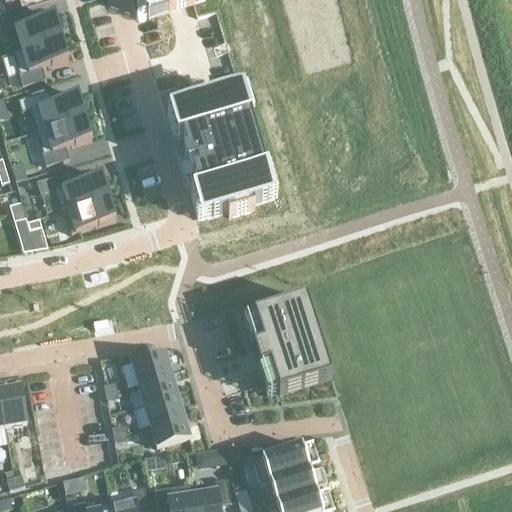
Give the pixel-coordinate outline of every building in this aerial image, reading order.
[(140,0),(147,21),(205,4),(204,0),(140,0)] [(61,42),(55,20),(28,27),(25,16),(2,23),(5,35),(16,32),(22,53),(22,54),(61,42)] [(68,65),(61,42),(22,54),(22,53),(12,56),(19,78),(18,78),(22,91),(45,84),(42,73),(68,65)] [(85,122),(78,99),(52,107),(49,95),(17,104),(21,117),(29,115),(36,136),(85,122)] [(196,109),(175,115),(187,157),(183,158),(187,171),(196,169),(198,176),(193,178),(206,222),(227,216),(228,220),(254,213),(253,208),(274,202),(243,96),(222,102),(221,98),(194,105),(196,109)] [(69,164),(65,152),(91,145),(85,122),(36,136),(42,158),(45,171),(69,164)] [(0,184),(1,188),(9,186),(5,175),(0,176),(0,184)] [(108,202),(102,180),(76,187),(72,176),(49,183),(52,196),(53,195),(60,218),(64,216),(64,215),(108,202)] [(115,225),(108,202),(64,215),(64,216),(71,238),(115,225)] [(11,218),(23,214),(21,207),(9,210),(11,218)] [(13,225),(25,222),(23,214),(11,218),(13,225)] [(25,222),(27,230),(39,226),(36,219),(25,222)] [(254,352),(253,352),(260,374),(261,373),(270,401),(278,398),(330,382),(306,304),(245,323),(254,352)] [(131,368),(138,389),(171,379),(165,358),(131,368)] [(138,389),(144,410),(177,400),(171,379),(138,389)] [(105,398),(117,395),(115,388),(104,390),(105,398)] [(19,391),(0,394),(0,409),(4,432),(26,428),(19,391)] [(117,395),(105,398),(107,405),(118,403),(117,395)] [(144,410),(150,431),(184,421),(177,400),(144,410)] [(190,443),(184,421),(150,431),(156,452),(190,443)] [(113,440),(125,438),(123,430),(112,432),(113,440)] [(113,440),(115,448),(126,446),(125,438),(113,440)] [(269,486),(269,484),(281,480),(308,472),(301,450),(253,466),(260,489),(269,486)] [(233,451),(226,452),(227,462),(235,461),(233,451)] [(209,465),(213,469),(226,467),(224,456),(208,458),(209,465)] [(144,463),(146,475),(166,472),(164,460),(144,463)] [(269,486),(276,507),(315,495),(308,472),(281,480),(269,484),(269,486)] [(24,491),(21,479),(13,481),(17,493),(24,491)] [(17,493),(13,481),(6,484),(9,495),(17,493)] [(191,489),(190,489),(193,511),(219,511),(219,510),(231,508),(227,484),(215,486),(215,490),(192,494),(191,489)] [(193,511),(190,489),(154,495),(156,511),(193,511)] [(110,507),(109,507),(110,511),(148,511),(144,494),(132,497),(133,501),(110,507)] [(320,511),(315,495),(276,507),(277,511),(320,511)]
